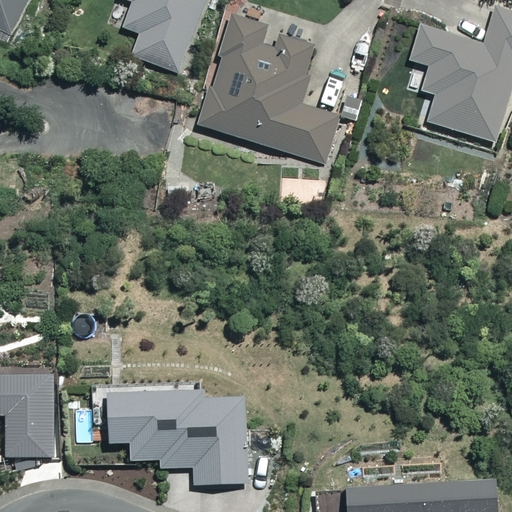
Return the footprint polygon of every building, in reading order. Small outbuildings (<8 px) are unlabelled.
[(0,0),(0,31),(9,37),(29,0),(0,0)] [(139,35),(132,56),(185,73),(208,0),(126,0),(130,1),(121,30),(139,35)] [(233,10),(199,125),(326,162),(339,117),(302,106),(320,43),(283,33),(279,46),(266,43),(272,21),(233,10)] [(511,19),(497,15),(486,51),(421,32),(410,66),(429,71),(421,96),(433,100),(425,126),(497,148),(511,98),(511,19)] [(0,419),(6,420),(6,461),(55,462),(55,378),(0,378),(0,419)] [(206,403),(205,394),(106,397),(108,449),(128,448),(129,467),(160,466),(160,473),(194,472),(194,489),(248,487),(245,402),(206,403)] [(499,511),(499,486),(349,492),(350,511),(499,511)]
